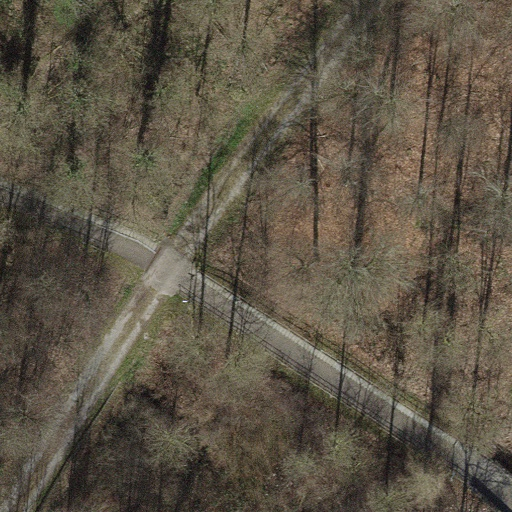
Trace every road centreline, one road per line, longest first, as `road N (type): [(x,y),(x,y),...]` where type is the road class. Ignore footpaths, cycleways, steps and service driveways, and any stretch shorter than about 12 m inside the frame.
road 1 (track): [(170,269),(368,0)]
road 2 (track): [(16,511),(170,269)]
